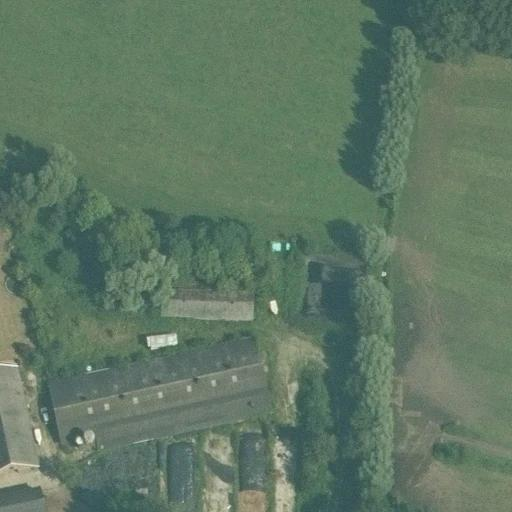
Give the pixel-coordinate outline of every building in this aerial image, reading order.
[(0,209),(15,210),(16,187),(0,186),(0,209)] [(222,319),(252,320),(253,295),(162,292),(163,317),(162,317),(222,319)] [(256,339),(47,385),(61,447),(95,440),(98,454),(272,416),(256,339)] [(0,477),(39,469),(17,371),(0,374),(0,477)] [(291,372),(282,378),(295,398),(304,392),(291,372)] [(274,384),(286,406),(294,402),(282,380),(274,384)] [(238,434),(236,511),(253,511),(256,435),(238,434)] [(184,465),(185,449),(167,448),(167,464),(184,465)] [(185,467),(159,466),(159,492),(184,492),(185,467)] [(200,493),(213,494),(214,477),(201,476),(200,493)] [(44,511),(41,492),(0,500),(0,511),(44,511)]
